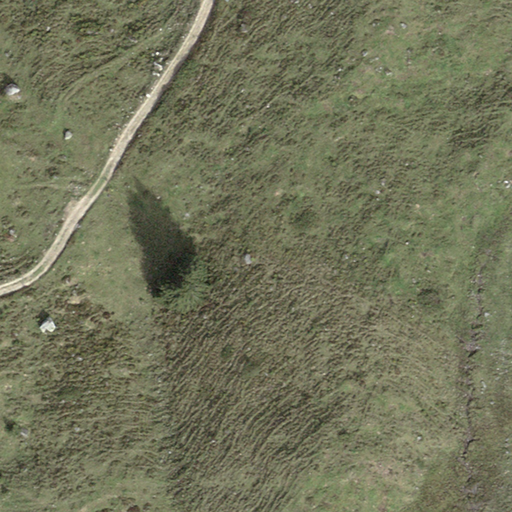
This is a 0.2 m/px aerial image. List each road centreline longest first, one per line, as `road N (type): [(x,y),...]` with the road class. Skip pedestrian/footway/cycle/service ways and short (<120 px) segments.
road 1 (track): [(104,180),(209,0)]
road 2 (track): [(0,290),(43,267),(104,180)]
